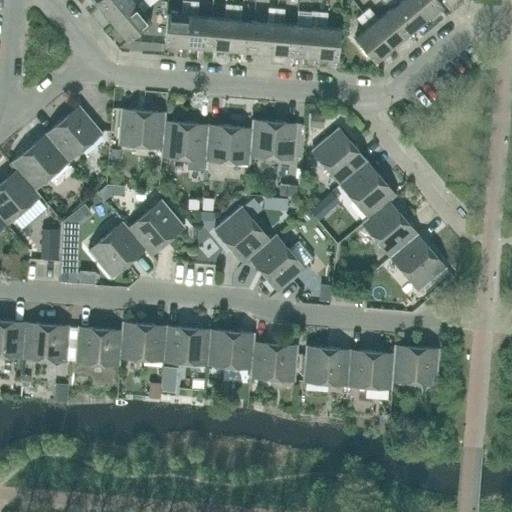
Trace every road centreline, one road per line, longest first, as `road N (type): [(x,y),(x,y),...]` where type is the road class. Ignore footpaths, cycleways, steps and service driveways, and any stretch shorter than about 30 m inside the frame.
road 1 (residential): [(511,321),(438,313),(423,323),(245,301),(0,287)]
road 2 (residential): [(358,105),(116,83),(95,70)]
road 3 (residential): [(358,105),(469,24),(511,25)]
road 4 (residential): [(470,237),(358,105)]
road 5 (residential): [(11,127),(22,0)]
